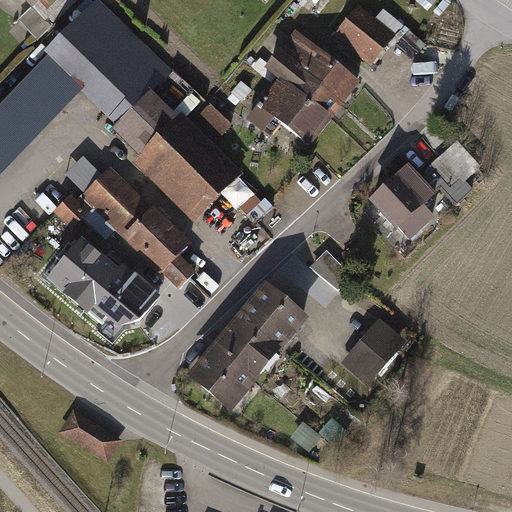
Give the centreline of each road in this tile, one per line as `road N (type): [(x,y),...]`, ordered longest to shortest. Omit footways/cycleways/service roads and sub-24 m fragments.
road 1 (residential): [(502,19),(162,371),(132,413)]
road 2 (primary): [(346,511),(132,413)]
road 3 (primary): [(132,413),(0,315)]
